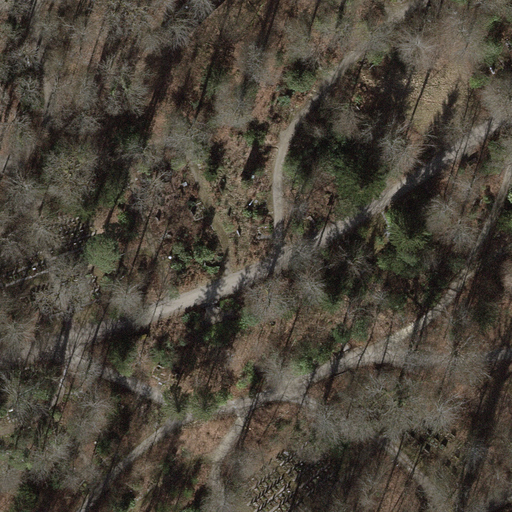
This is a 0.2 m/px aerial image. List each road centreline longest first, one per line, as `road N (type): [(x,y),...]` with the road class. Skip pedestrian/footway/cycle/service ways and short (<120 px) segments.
road 1 (track): [(0,356),(197,300),(399,196),(511,110)]
road 2 (track): [(0,163),(33,150),(48,132),(51,105),(31,0)]
